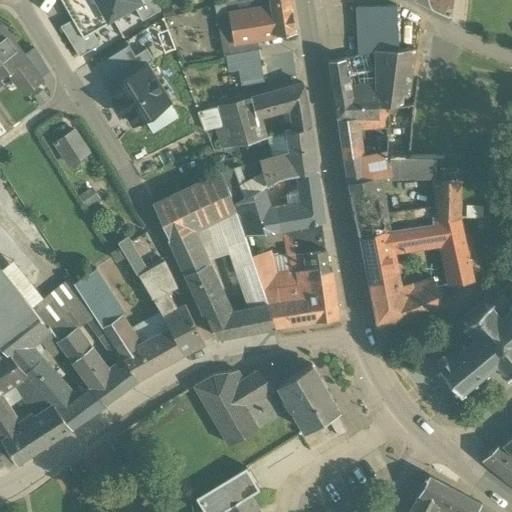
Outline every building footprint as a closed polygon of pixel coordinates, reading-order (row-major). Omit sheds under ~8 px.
[(60,0),(72,19),(82,38),(92,32),(134,8),(144,2),(142,0),(60,0)] [(134,8),(142,21),(160,10),(156,0),(142,0),(144,2),(134,8)] [(289,0),(258,0),(260,8),(227,13),(227,14),(233,41),(256,37),(295,30),(289,0)] [(376,13),(374,49),(395,49),(396,15),(376,13)] [(256,37),(233,41),(227,14),(216,16),(223,55),(258,49),(256,37)] [(396,15),(395,49),(403,49),(405,15),(396,15)] [(60,26),(78,57),(99,44),(92,32),(82,38),(72,19),(60,26)] [(1,26),(0,26),(0,72),(7,67),(24,89),(39,78),(1,26)] [(98,64),(111,85),(144,65),(153,59),(146,48),(134,56),(128,46),(98,64)] [(373,50),(374,67),(395,65),(395,49),(374,49),(374,50),(373,50)] [(412,49),(403,49),(395,49),(395,65),(410,67),(412,49)] [(351,56),(329,61),(331,74),(346,72),(353,71),(351,56)] [(167,101),(144,65),(111,85),(108,88),(115,99),(113,100),(124,118),(125,117),(130,125),(167,101)] [(376,85),(377,105),(387,105),(401,104),(401,102),(401,92),(406,93),(410,67),(395,65),(374,67),(374,85),(376,85)] [(346,72),(331,74),(334,94),(349,94),(346,72)] [(303,84),(253,97),(257,115),(258,115),(289,106),(292,120),(309,117),(307,103),(303,84)] [(349,94),(334,94),(337,115),(377,113),(377,108),(377,105),(376,85),(374,85),(361,85),(362,93),(349,94)] [(43,91),(35,96),(40,104),(48,98),(43,91)] [(252,97),(228,104),(239,143),(264,137),(261,128),(258,115),(257,115),(253,97),(252,97)] [(387,125),(384,155),(386,154),(408,155),(410,123),(412,102),(401,102),(401,104),(387,105),(387,125)] [(377,118),(337,118),(338,127),(355,127),(387,125),(387,105),(377,105),(377,108),(377,113),(377,118)] [(309,117),(292,120),(294,130),(310,126),(309,117)] [(269,126),(261,128),(264,137),(272,136),(269,126)] [(294,130),(288,132),(290,150),(286,150),(287,153),(290,175),(292,174),(297,173),(316,169),(310,126),(294,130)] [(356,140),(355,127),(338,127),(341,143),(356,140)] [(77,129),(57,142),(70,163),(90,151),(77,129)] [(356,140),(341,143),(344,163),(359,160),(356,140)] [(239,167),(232,145),(214,150),(221,171),(233,205),(241,200),(249,195),(239,167)] [(287,153),(259,160),(265,185),(278,177),(290,175),(287,153)] [(359,160),(344,163),(348,182),(372,177),(389,173),(386,154),(384,155),(359,160)] [(388,176),(419,176),(419,155),(408,155),(386,154),(389,173),(388,176)] [(419,176),(434,176),(434,155),(419,155),(419,176)] [(433,203),(433,218),(459,218),(460,155),(434,155),(434,176),(433,203)] [(259,160),(239,167),(249,195),(262,187),(265,185),(259,160)] [(316,169),(297,173),(299,189),(319,186),(316,169)] [(205,264),(206,264),(191,228),(204,222),(234,208),(233,205),(221,171),(152,203),(185,273),(205,264)] [(265,185),(262,187),(265,196),(284,185),(293,178),(292,174),(290,175),(278,177),(265,185)] [(372,177),(348,182),(352,199),(377,194),(372,177)] [(324,220),(319,186),(299,189),(301,203),(275,208),(278,229),(291,226),(321,221),(324,220)] [(249,195),(241,200),(245,209),(245,210),(245,214),(269,209),(265,196),(262,187),(249,195)] [(377,194),(352,199),(359,235),(415,227),(414,216),(413,210),(380,214),(377,194)] [(241,200),(233,205),(234,208),(236,214),(245,210),(245,209),(241,200)] [(426,215),(414,216),(415,227),(431,224),(431,218),(433,218),(433,203),(427,204),(426,215)] [(466,219),(494,220),(494,207),(467,206),(466,219)] [(257,307),(267,303),(252,260),(243,235),(236,214),(234,208),(204,222),(217,252),(230,247),(232,252),(238,267),(242,266),(257,307)] [(269,209),(245,214),(252,233),(278,229),(275,208),(269,209)] [(245,210),(236,214),(243,235),(252,233),(245,214),(245,210)] [(433,218),(431,218),(431,224),(432,243),(441,241),(442,246),(464,242),(459,218),(433,218)] [(324,240),(321,221),(291,226),(294,244),(324,240)] [(206,264),(232,252),(230,247),(217,252),(204,222),(191,228),(206,264)] [(415,227),(359,235),(363,254),(383,250),(388,249),(432,243),(431,224),(415,227)] [(146,228),(120,243),(126,254),(137,274),(163,259),(146,228)] [(324,240),(294,244),(294,255),(294,256),(288,257),(290,271),(296,271),(316,267),(317,272),(328,271),(324,240)] [(464,242),(442,246),(449,276),(448,284),(472,279),(464,242)] [(120,243),(108,250),(112,258),(114,260),(126,254),(120,243)] [(294,244),(286,246),(287,252),(288,256),(294,255),(294,244)] [(383,250),(363,254),(367,274),(394,270),(388,249),(383,250)] [(287,252),(264,257),(267,275),(282,272),(290,271),(288,257),(294,256),(294,255),(288,256),(287,252)] [(264,257),(252,260),(258,276),(267,275),(264,257)] [(176,307),(165,290),(176,285),(163,259),(137,274),(150,297),(157,308),(161,314),(162,314),(176,307)] [(254,307),(241,312),(229,315),(205,264),(185,273),(215,338),(258,330),(253,312),(254,307)] [(316,267),(296,271),(298,283),(300,297),(284,300),(288,325),(338,317),(331,270),(328,271),(317,272),(316,267)] [(46,328),(19,293),(0,269),(0,346),(10,357),(24,346),(42,331),(46,328)] [(119,317),(123,314),(94,269),(72,283),(93,315),(95,314),(103,327),(119,317)] [(394,270),(367,274),(378,330),(418,317),(454,301),(448,284),(449,276),(420,289),(418,283),(398,286),(394,270)] [(290,271),(282,272),(284,284),(298,283),(296,271),(290,271)] [(267,275),(258,276),(267,303),(277,301),(276,289),(284,288),(284,284),(282,272),(267,275)] [(70,280),(62,285),(32,308),(46,328),(48,327),(49,328),(66,316),(74,329),(86,321),(93,315),(72,283),(70,280)] [(298,283),(284,284),(284,288),(276,289),(277,301),(284,300),(300,297),(298,283)] [(465,344),(462,341),(460,343),(463,346),(453,354),(451,351),(449,353),(451,356),(450,357),(446,353),(441,352),(438,355),(438,361),(437,362),(439,366),(438,367),(439,368),(435,371),(437,373),(441,370),(456,388),(453,391),(455,393),(458,391),(459,392),(460,391),(463,394),(465,393),(463,389),(472,381),(475,385),(477,383),(474,379),(484,372),(487,375),(489,373),(486,370),(495,362),(504,372),(500,375),(502,377),(505,374),(506,375),(508,374),(510,378),(511,376),(511,375),(509,373),(511,370),(511,305),(511,306),(509,302),(508,303),(503,297),(503,294),(501,294),(501,295),(490,303),(489,301),(487,303),(485,300),(483,301),(485,304),(466,320),(464,317),(462,319),(464,322),(463,323),(465,325),(461,328),(463,330),(466,327),(474,337),(465,344)] [(277,301),(267,303),(274,327),(288,325),(284,300),(277,301)] [(204,343),(184,303),(176,307),(162,314),(170,329),(182,354),(204,343)] [(257,307),(254,307),(253,312),(258,330),(274,327),(267,303),(257,307)] [(93,315),(86,321),(98,337),(106,331),(103,327),(95,314),(93,315)] [(66,316),(49,328),(58,341),(74,329),(66,316)] [(170,361),(156,335),(137,345),(119,317),(103,327),(106,331),(126,361),(137,379),(170,361)] [(48,327),(46,328),(42,331),(47,339),(44,341),(47,347),(51,349),(59,343),(58,341),(49,328),(48,327)] [(107,375),(74,329),(58,341),(59,343),(92,387),(91,388),(102,404),(119,392),(107,375)] [(170,329),(156,335),(170,361),(182,354),(170,329)] [(106,331),(98,337),(117,367),(126,361),(106,331)] [(10,357),(0,346),(0,423),(11,416),(0,399),(0,392),(14,383),(26,375),(10,357)] [(48,372),(24,346),(10,357),(26,375),(33,384),(48,372)] [(137,379),(126,361),(117,367),(107,375),(119,392),(137,379)] [(337,410),(311,365),(279,384),(277,385),(285,399),(283,400),(290,411),(292,409),(304,431),(337,410)] [(268,366),(254,374),(264,392),(277,385),(279,384),(268,366)] [(236,371),(212,375),(193,386),(228,446),(258,428),(235,388),(243,383),(242,381),(236,371)] [(102,404),(91,388),(74,401),(48,372),(33,384),(53,405),(54,406),(71,427),(102,404)] [(264,392),(254,374),(242,381),(243,383),(235,388),(258,428),(278,416),(264,392)] [(71,427),(54,406),(33,384),(26,375),(14,383),(36,417),(20,427),(37,449),(71,427)] [(11,416),(0,423),(0,456),(6,466),(15,461),(16,463),(37,449),(20,427),(19,428),(11,416)] [(511,436),(502,445),(511,453),(511,436)] [(511,456),(501,447),(498,444),(482,459),(509,482),(511,484),(511,456)] [(258,511),(248,496),(259,490),(246,467),(172,511),(173,511),(258,511)] [(476,511),(481,503),(428,475),(418,494),(439,505),(451,511),(476,511)] [(434,511),(439,505),(418,494),(409,511),(411,511),(434,511)] [(491,511),(492,510),(481,503),(476,511),(491,511)]
